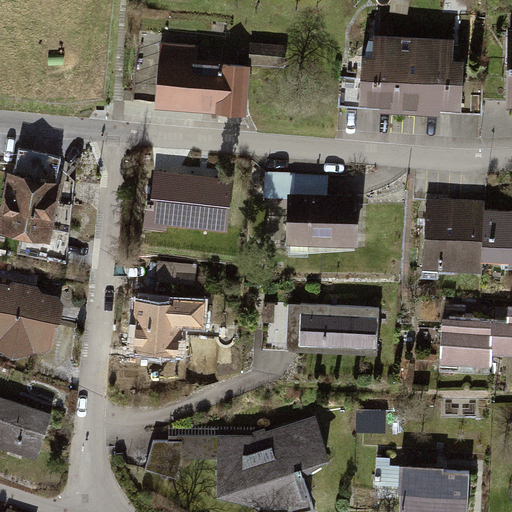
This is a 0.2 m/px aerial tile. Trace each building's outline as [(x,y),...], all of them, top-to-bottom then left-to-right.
[(511,15),(499,16),(498,95),(511,94),(511,15)] [(363,39),(363,108),(463,108),(463,39),(363,39)] [(134,56),(131,97),(153,99),(153,101),(215,106),(216,103),(219,63),(182,60),(183,45),(158,43),(157,58),(134,56)] [(241,65),(219,63),(216,103),(239,105),(241,65)] [(488,78),(469,78),(469,115),(488,116),(488,78)] [(57,154),(15,146),(10,173),(52,181),(57,154)] [(228,178),(145,170),(140,226),(223,234),(228,178)] [(292,171),(262,170),(261,194),(286,195),(286,193),(292,193),(292,171)] [(0,225),(43,234),(54,182),(52,181),(10,173),(7,172),(0,206),(0,225)] [(292,193),(286,193),(286,195),(285,237),(352,239),(353,195),(292,193)] [(445,198),(423,197),(420,258),(435,259),(434,269),(450,270),(450,265),(478,266),(479,255),(481,208),(482,203),(445,201),(445,198)] [(511,220),(508,221),(509,210),(481,208),(479,255),(511,256),(511,220)] [(183,262),(181,281),(191,282),(193,263),(183,262)] [(6,286),(0,284),(0,332),(3,337),(20,341),(28,336),(37,338),(45,332),(48,317),(54,314),(56,303),(53,296),(36,293),(32,288),(7,283),(6,286)] [(171,303),(134,301),(131,344),(172,347),(174,319),(197,321),(199,299),(171,297),(171,303)] [(270,328),(271,300),(260,300),(259,328),(270,328)] [(269,340),(295,341),(297,301),(271,300),(270,328),(269,340)] [(376,305),(297,301),(295,341),(374,345),(376,305)] [(511,305),(504,305),(504,319),(489,318),(487,350),(488,350),(511,351),(511,305)] [(489,318),(446,315),(445,320),(438,319),(436,353),(437,353),(436,359),(487,362),(488,350),(487,350),(489,318)] [(46,414),(0,397),(0,435),(35,448),(46,414)] [(316,430),(311,414),(263,430),(261,425),(260,426),(261,430),(251,434),(216,433),(216,491),(256,492),(255,511),(294,511),(309,508),(305,496),(307,495),(299,471),(322,458),(314,431),(316,430)] [(178,438),(150,438),(141,466),(172,476),(178,456),(178,438)] [(386,455),(373,455),(372,471),(371,478),(372,478),(371,490),(397,491),(396,510),(432,511),(463,511),(466,469),(433,467),(433,465),(385,463),(386,455)]
